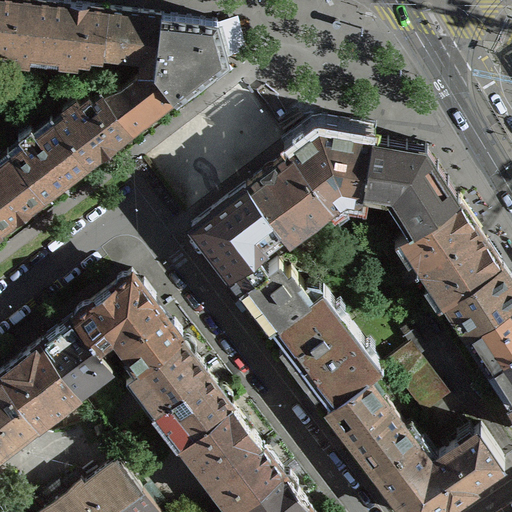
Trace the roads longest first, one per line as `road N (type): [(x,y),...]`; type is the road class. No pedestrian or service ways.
road 1 (residential): [(135,208),(365,511)]
road 2 (tertiary): [(496,165),(396,0)]
road 3 (residential): [(0,310),(135,208)]
